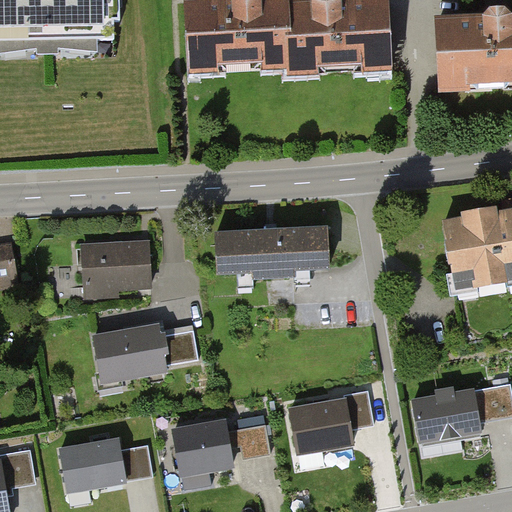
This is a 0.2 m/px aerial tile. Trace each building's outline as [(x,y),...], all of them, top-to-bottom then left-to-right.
[(113,0),(0,0),(0,43),(113,43),(113,0)] [(283,0),(209,0),(182,2),(186,68),(287,62),(284,6),(283,0)] [(386,65),(382,0),(284,6),(287,62),(287,70),(386,65)] [(511,17),(434,21),(437,88),(511,84),(511,17)] [(511,210),(441,223),(452,285),(511,274),(511,210)] [(324,230),(211,234),(213,273),(325,268),(324,230)] [(0,288),(21,285),(13,242),(0,244),(0,288)] [(150,244),(86,247),(88,298),(152,295),(150,244)] [(156,328),(87,340),(95,385),(164,374),(156,328)] [(471,384),(412,395),(422,448),(481,438),(471,384)] [(375,426),(368,391),(348,394),(355,430),(375,426)] [(347,395),(287,405),(297,459),(357,448),(347,395)] [(224,420),(171,430),(179,477),(232,468),(224,420)] [(267,425),(240,430),(245,459),(272,455),(267,425)] [(125,440),(57,451),(67,511),(113,511),(136,508),(125,440)] [(36,484),(31,450),(8,454),(14,488),(36,484)] [(14,511),(6,458),(0,459),(0,511),(14,511)]
